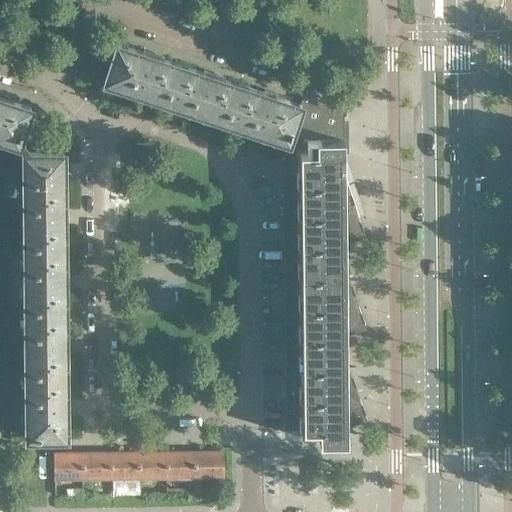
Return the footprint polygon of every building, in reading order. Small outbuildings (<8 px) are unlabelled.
[(143,68),(138,66),(143,52),(117,43),(104,80),(106,80),(107,79),(115,82),(114,83),(140,92),(146,75),(141,73),(143,68)] [(148,69),(153,55),(143,52),(138,66),(143,68),(148,69)] [(166,100),(178,63),(153,55),(148,69),(143,68),(141,73),(146,75),(140,92),(141,92),(142,91),(150,93),(149,95),(166,100)] [(205,88),(200,87),(205,72),(178,63),(166,100),(166,101),(167,99),(175,102),(174,103),(202,112),(202,111),(207,95),(203,94),(205,88)] [(210,90),(214,75),(205,72),(200,87),(205,88),(210,90)] [(226,121),(238,83),(214,75),(210,90),(205,88),(203,94),(207,95),(202,111),(210,114),(210,115),(226,121)] [(266,108),(261,107),(266,93),(238,83),(226,121),(227,121),(227,119),(235,122),(235,123),(262,132),(262,131),(268,115),(264,114),(266,108)] [(270,110),(275,96),(266,93),(261,107),(266,108),(270,110)] [(343,153),(343,108),(302,94),(299,104),(300,104),(287,141),(283,153),(283,154),(338,153),(343,153)] [(287,141),(300,104),(299,104),(275,96),(270,110),(266,108),(264,114),(268,115),(262,131),(270,134),(270,135),(287,141)] [(0,137),(18,143),(30,106),(4,98),(0,110),(0,136),(0,137)] [(63,171),(63,162),(62,151),(24,152),(24,181),(42,181),(42,176),(48,176),(48,171),(63,171)] [(346,183),(338,160),(338,153),(283,154),(283,184),(299,184),(346,183)] [(63,181),(63,171),(48,171),(48,176),(48,181),(63,181)] [(63,208),(63,181),(48,181),(48,176),(42,176),(42,181),(24,181),(24,182),(25,182),(25,190),(24,190),(24,219),(26,219),(42,219),(42,214),(48,213),(48,208),(63,208)] [(339,207),(346,184),(346,183),(299,184),(299,214),(339,214),(339,207)] [(299,214),(299,184),(283,184),(283,215),(299,214)] [(63,218),(63,208),(48,208),(48,213),(48,218),(63,218)] [(63,245),(63,226),(63,218),(48,218),(48,213),(42,214),(42,219),(26,219),(26,227),(24,227),(25,245),(63,245)] [(300,245),(299,214),(283,215),(284,246),(300,245)] [(346,243),(339,221),(339,214),(299,214),(300,245),(339,245),(346,243)] [(364,236),(357,215),(349,217),(356,239),(364,236)] [(64,272),(63,245),(25,245),(26,245),(26,254),(25,254),(25,282),(26,282),(43,282),(43,277),(49,277),(49,272),(64,272)] [(300,276),(300,245),(284,246),(284,276),(300,276)] [(347,274),(339,251),(339,245),(300,245),(300,276),(347,275),(347,274)] [(64,282),(64,272),(49,272),(49,277),(49,282),(64,282)] [(340,299),(347,276),(347,275),(300,276),(300,306),(340,306),(340,299)] [(300,306),(300,276),(284,276),(284,307),(300,306)] [(64,308),(64,290),(64,282),(49,282),(49,277),(43,277),(43,282),(26,282),(26,291),(25,291),(25,308),(64,308)] [(301,337),(300,306),(284,307),(285,337),(301,337)] [(347,334),(340,312),(340,306),(300,306),(301,337),(340,337),(340,336),(347,334)] [(365,328),(358,306),(350,309),(357,331),(357,330),(365,328)] [(64,336),(64,308),(25,308),(25,309),(26,309),(27,317),(25,317),(26,346),(27,346),(43,346),(43,341),(49,341),(49,336),(64,336)] [(64,346),(64,336),(49,336),(49,341),(49,346),(64,346)] [(301,367),(301,337),(285,337),(285,368),(301,367)] [(348,366),(341,343),(340,337),(301,337),(301,367),(348,367),(348,366)] [(65,372),(64,354),(64,346),(49,346),(49,341),(43,341),(43,346),(27,346),(27,354),(26,354),(26,372),(65,372)] [(301,398),(301,367),(285,368),(285,398),(301,398)] [(341,390),(348,367),(301,367),(301,398),(341,397),(341,390)] [(65,399),(65,372),(26,372),(26,373),(27,373),(27,381),(26,381),(26,409),(27,409),(44,409),(44,404),(50,404),(50,399),(65,399)] [(348,426),(341,404),(341,397),(301,398),(302,429),(318,429),(319,442),(346,442),(346,427),(348,426)] [(302,429),(301,398),(285,398),(286,429),(302,429)] [(366,420),(359,398),(351,401),(358,423),(366,420)] [(65,409),(65,399),(50,399),(50,404),(50,409),(65,409)] [(65,436),(65,417),(65,409),(50,409),(50,404),(44,404),(44,409),(27,409),(28,418),(26,418),(26,436),(65,436)] [(166,477),(166,451),(138,452),(138,477),(166,477)] [(194,476),(194,451),(166,451),(166,477),(194,476)] [(223,476),(223,451),(194,451),(194,476),(223,476)] [(82,478),(82,452),(53,453),(54,478),(82,478)] [(110,477),(110,452),(82,452),(82,478),(110,477)] [(138,477),(138,452),(110,452),(110,477),(138,477)]
